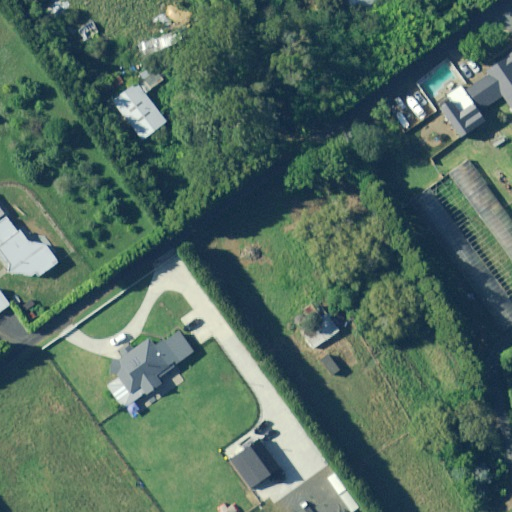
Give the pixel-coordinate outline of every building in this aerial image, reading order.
[(389,0),(337,0),(353,24),(389,0)] [(99,32),(94,22),(79,30),(85,40),(99,32)] [(511,53),(486,72),(488,75),(467,91),(463,85),(437,104),(462,139),(489,119),(483,111),(503,96),(511,108),(511,53)] [(125,83),(118,72),(101,82),(108,93),(125,83)] [(169,121),(139,81),(114,101),(143,140),(169,121)] [(511,213),(471,157),(449,174),(497,240),(511,261),(511,213)] [(511,194),(511,178),(504,167),(495,174),(511,196),(511,194)] [(511,324),(511,298),(430,188),(411,202),(505,330),(511,324)] [(7,218),(0,223),(0,250),(9,263),(8,273),(32,276),(37,272),(40,277),(61,262),(42,236),(27,246),(7,218)] [(0,312),(11,305),(0,288),(0,312)] [(340,331),(327,311),(310,322),(314,327),(304,334),(314,349),(340,331)] [(112,358),(110,376),(119,377),(107,385),(124,411),(164,384),(159,376),(194,352),(179,330),(155,346),(150,338),(134,349),(130,343),(118,352),(121,357),(112,358)] [(286,474),(260,438),(230,459),(250,489),(271,474),(277,481),(286,474)] [(254,511),(281,511),(273,499),(254,511)]
